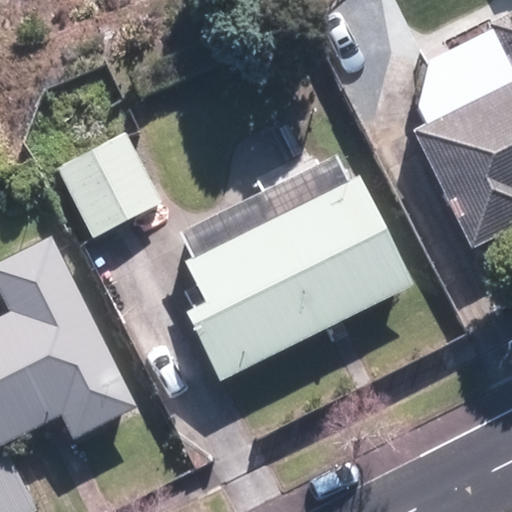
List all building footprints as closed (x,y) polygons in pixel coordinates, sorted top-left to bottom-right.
[(511,16),(483,30),(511,87),(511,92),(408,144),(465,260),(511,236),(511,16)] [(337,97),(301,119),(333,171),(369,149),(337,97)] [(157,210),(122,142),(55,177),(90,244),(157,210)] [(214,392),(407,294),(351,185),(179,273),(200,313),(179,324),(214,392)] [(133,414),(47,249),(0,272),(0,317),(1,320),(0,320),(0,453),(57,424),(68,447),(133,414)]
